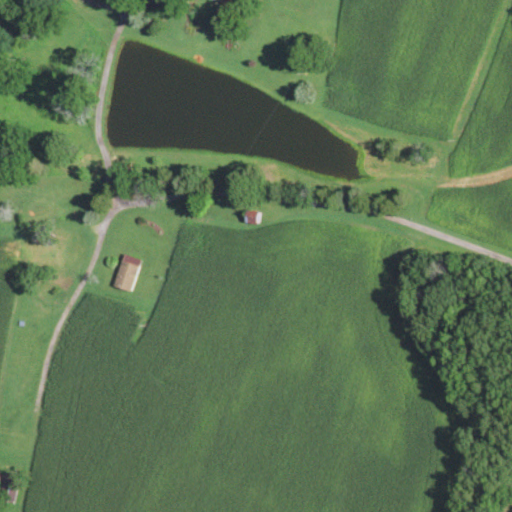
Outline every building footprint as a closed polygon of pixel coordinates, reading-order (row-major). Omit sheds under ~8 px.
[(89,171),(101,173),(103,162),(91,160),(89,171)] [(34,196),(34,187),(16,187),(16,196),(34,196)] [(114,287),(132,293),(143,258),(124,253),(114,287)] [(0,499),(14,502),(18,484),(4,481),(0,499)] [(80,487),(64,483),(58,505),(74,509),(80,487)]
